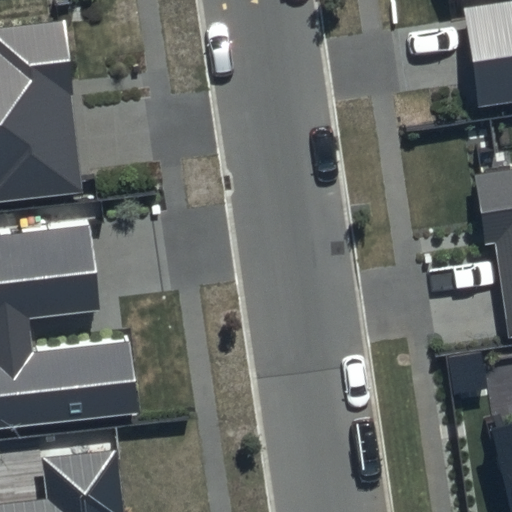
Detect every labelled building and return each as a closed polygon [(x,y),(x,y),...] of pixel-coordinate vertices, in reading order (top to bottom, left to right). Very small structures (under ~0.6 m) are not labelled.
[(0,175),(58,169),(37,0),(9,0),(0,1),(0,175)] [(511,0),(492,0),(494,8),(438,17),(451,96),(511,86),(511,0)] [(511,134),(421,145),(433,248),(462,245),(468,291),(503,287),(505,310),(511,309),(511,134)] [(74,215),(0,222),(0,409),(110,398),(102,328),(3,339),(0,308),(0,298),(83,290),(74,215)] [(511,511),(511,413),(492,417),(505,511),(511,511)] [(6,491),(0,492),(0,511),(106,511),(98,433),(1,443),(6,491)]
